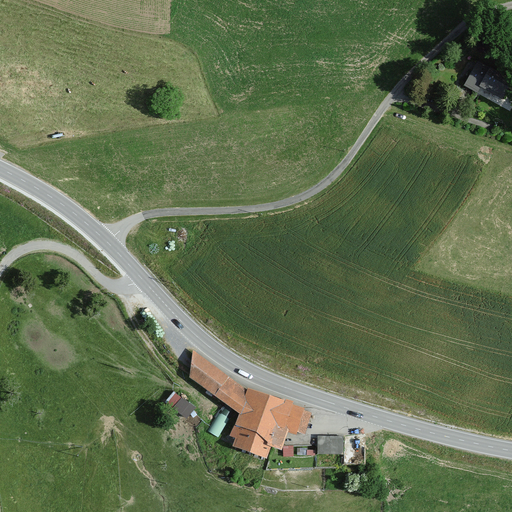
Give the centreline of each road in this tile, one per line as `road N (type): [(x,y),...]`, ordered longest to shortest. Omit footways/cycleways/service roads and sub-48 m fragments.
road 1 (unclassified): [(511,5),(480,13),(439,48),(386,98),(334,173),(287,201),(143,215),(99,237)]
road 2 (secondary): [(152,292),(220,356),(254,374),(371,416),(511,450)]
road 3 (unclassified): [(152,292),(105,284),(81,260),(40,244),(0,269)]
road 4 (secondary): [(0,169),(53,198),(99,237)]
